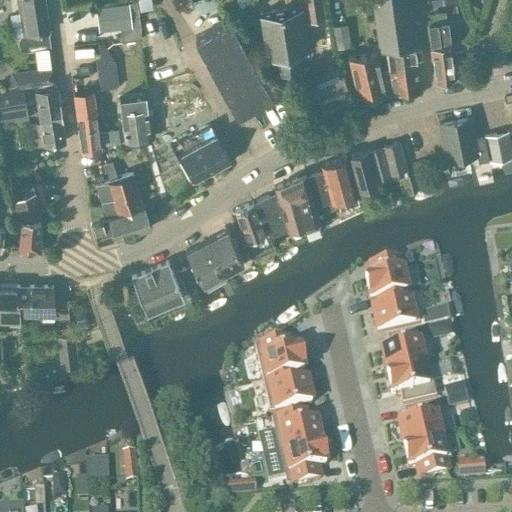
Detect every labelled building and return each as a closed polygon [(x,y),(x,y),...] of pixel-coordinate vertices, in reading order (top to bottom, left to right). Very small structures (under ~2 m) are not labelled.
[(48,30),(43,0),(17,0),(22,32),(21,34),(18,37),(18,38),(18,42),(20,46),(24,49),(28,49),(50,46),(48,30)] [(151,7),(150,0),(138,0),(140,8),(151,7)] [(259,0),(261,9),(258,9),(267,60),(275,58),(279,78),(302,74),(299,54),(308,53),(302,21),(325,17),(322,0),(259,0)] [(388,71),(388,68),(385,47),(415,41),(410,0),(372,0),(379,48),(349,54),(359,98),(386,92),(381,73),(388,71)] [(431,19),(427,20),(431,45),(450,43),(447,18),(458,16),(456,5),(459,4),(458,0),(430,0),(432,9),(430,10),(431,19)] [(139,18),(136,1),(126,2),(94,6),(97,29),(129,25),(128,19),(139,18)] [(273,98),(231,16),(195,35),(238,117),(273,98)] [(352,46),(347,21),(332,24),(337,49),(352,46)] [(388,68),(401,65),(418,62),(415,41),(385,47),(388,68)] [(450,43),(431,45),(435,81),(454,77),(450,43)] [(113,58),(98,60),(102,88),(119,85),(115,61),(113,58)] [(401,65),(405,88),(421,85),(418,62),(401,65)] [(11,70),(6,86),(23,86),(55,82),(53,65),(11,70)] [(381,73),(386,92),(405,88),(401,65),(388,68),(388,71),(381,73)] [(354,101),(342,73),(315,84),(326,112),(354,101)] [(64,139),(56,85),(34,89),(39,122),(31,123),(34,144),(64,139)] [(0,111),(26,107),(23,86),(0,89),(0,111)] [(101,148),(93,89),(73,92),(81,151),(101,148)] [(145,93),(120,97),(118,97),(120,109),(123,132),(125,140),(150,137),(145,93)] [(470,115),(439,121),(446,156),(476,150),(478,159),(488,157),(489,159),(511,154),(510,146),(507,131),(507,130),(484,134),(484,135),(474,137),(474,136),(470,115)] [(189,180),(229,159),(209,121),(169,142),(189,180)] [(118,127),(98,130),(101,145),(120,142),(118,127)] [(406,167),(398,140),(350,154),(358,184),(375,179),(374,176),(406,167)] [(306,174),(316,210),(334,205),(331,196),(335,194),(339,206),(358,201),(346,155),(322,162),(324,169),(306,174)] [(109,178),(96,182),(103,205),(108,218),(109,218),(143,206),(132,171),(117,176),(112,160),(101,163),(104,173),(107,172),(109,178)] [(273,184),(276,193),(285,223),(286,224),(290,234),(320,224),(316,210),(306,174),(305,171),(273,184)] [(413,189),(409,175),(399,178),(403,191),(413,189)] [(40,218),(33,182),(12,186),(15,196),(22,218),(18,251),(39,251),(40,218)] [(285,223),(276,193),(271,194),(270,190),(254,198),(266,231),(285,222),(285,223)] [(264,230),(252,199),(234,208),(245,238),(243,239),(251,256),(270,248),(263,231),(264,230)] [(103,205),(90,205),(91,223),(94,234),(95,238),(97,244),(98,244),(115,238),(109,218),(108,218),(103,205)] [(143,206),(109,218),(115,238),(150,226),(143,206)] [(205,238),(224,274),(245,262),(226,226),(205,238)] [(224,274),(205,238),(184,249),(204,284),(224,274)] [(372,277),(364,279),(369,301),(411,291),(420,289),(415,270),(402,273),(398,258),(369,265),(372,277)] [(167,259),(131,275),(132,275),(134,280),(146,307),(148,313),(189,295),(190,297),(201,293),(188,264),(178,268),(176,265),(171,267),(167,259)] [(20,315),(19,307),(16,283),(0,283),(0,313),(9,314),(9,316),(20,315)] [(53,284),(16,283),(19,307),(56,308),(53,284)] [(411,291),(369,301),(369,302),(377,300),(380,310),(371,311),(377,334),(414,326),(418,325),(411,291)] [(446,308),(435,311),(438,324),(449,322),(446,308)] [(90,327),(87,317),(77,321),(80,331),(90,327)] [(448,323),(439,325),(443,339),(452,337),(448,323)] [(389,350),(381,352),(386,374),(423,365),(423,364),(415,332),(386,338),(389,350)] [(73,334),(56,335),(58,352),(75,350),(73,334)] [(258,346),(253,347),(261,381),(303,371),(298,349),(290,351),(287,339),(258,346)] [(423,365),(386,374),(391,396),(399,394),(402,406),(431,399),(435,398),(427,363),(423,364),(423,365)] [(303,371),(261,381),(269,414),(274,413),(311,405),(306,382),(297,384),(295,374),(303,372),(303,371)] [(463,385),(443,389),(445,399),(453,397),(465,394),(463,385)] [(447,399),(445,399),(447,409),(455,407),(453,397),(447,399)] [(406,423),(398,425),(403,447),(444,438),(437,404),(432,405),(403,412),(406,423)] [(275,419),(270,420),(273,431),(278,454),(320,444),(315,422),(307,424),(304,413),(275,419)] [(444,438),(403,447),(408,469),(416,468),(419,479),(448,473),(445,461),(449,460),(444,438)] [(320,444),(278,454),(283,477),(286,488),(291,487),(320,480),(317,468),(325,466),(320,444)] [(482,462),(458,464),(459,481),(483,479),(482,462)] [(136,465),(123,467),(125,483),(138,482),(136,465)] [(239,483),(225,483),(225,495),(240,494),(239,483)] [(64,486),(52,487),(52,497),(65,497),(64,486)]
